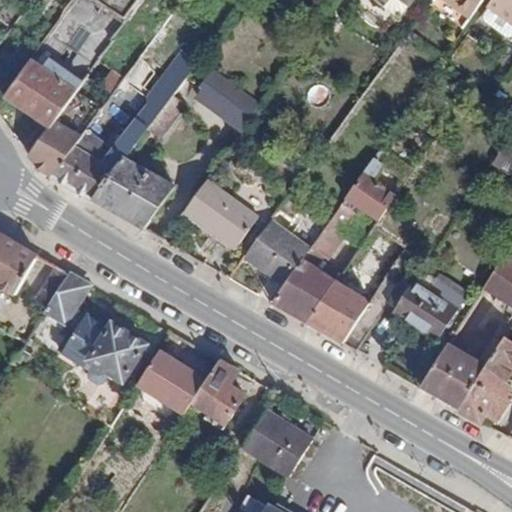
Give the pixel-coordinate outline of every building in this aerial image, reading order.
[(101,0),(127,18),(140,0),(101,0)] [(387,0),(387,1),(386,2),(402,15),(410,4),(403,0),(387,0)] [(437,0),(470,25),(487,0),(437,0)] [(511,0),(493,0),(489,7),(490,8),(511,23),(511,0)] [(511,38),(511,23),(490,8),(483,17),(484,22),(508,39),(511,38)] [(126,159),(148,129),(174,96),(200,62),(185,51),(148,100),(149,108),(120,147),(105,167),(75,147),(54,178),(94,201),(126,159)] [(50,129),(56,121),(76,93),(32,61),(7,98),(50,129)] [(197,99),(245,135),(255,121),(264,109),(213,69),(199,88),(203,91),(197,99)] [(100,85),(114,95),(125,80),(112,70),(100,85)] [(110,141),(143,94),(125,80),(114,95),(82,138),(75,147),(105,167),(120,147),(110,141)] [(187,106),(174,96),(148,129),(163,140),(187,106)] [(54,178),(75,147),(82,138),(56,121),(50,129),(31,156),(30,158),(45,173),(54,178)] [(510,173),(511,169),(511,152),(502,148),(493,165),(510,173)] [(126,159),(94,201),(147,231),(177,187),(126,159)] [(384,165),(375,159),(364,174),(373,181),(384,165)] [(373,181),(364,174),(329,224),(347,237),(366,210),(380,220),(396,198),(373,181)] [(257,218),(208,184),(184,216),(233,251),(257,218)] [(248,259),(286,286),(304,261),(312,249),(274,223),(248,259)] [(347,237),(329,224),(312,249),(330,262),(347,237)] [(0,286),(16,296),(39,257),(0,234),(0,286)] [(511,261),(506,257),(487,288),(511,303),(511,261)] [(337,283),(304,261),(286,286),(274,304),(309,323),(337,283)] [(75,312),(90,287),(70,275),(47,314),(67,326),(75,312)] [(416,282),(394,313),(438,343),(460,311),(416,282)] [(337,283),(309,323),(357,351),(391,301),(378,292),(371,303),(337,283)] [(67,326),(78,332),(86,318),(75,312),(67,326)] [(110,330),(87,316),(86,318),(78,332),(63,357),(91,374),(90,376),(90,384),(100,390),(104,389),(113,375),(125,383),(147,346),(113,326),(110,330)] [(489,368),(461,410),(482,422),(487,415),(497,421),(509,403),(505,400),(511,389),(506,385),(511,373),(511,344),(507,341),(489,368)] [(451,344),(423,388),(461,410),(489,368),(451,344)] [(179,413),(186,417),(195,404),(208,383),(161,354),(140,386),(147,391),(179,413)] [(232,386),(241,373),(222,362),(208,383),(195,404),(226,425),(246,395),(232,386)] [(177,417),(179,413),(147,391),(143,396),(145,406),(167,419),(177,417)] [(313,443),(267,412),(244,449),(289,479),(313,443)] [(241,508),(246,511),(267,511),(270,507),(248,496),(241,508)]
